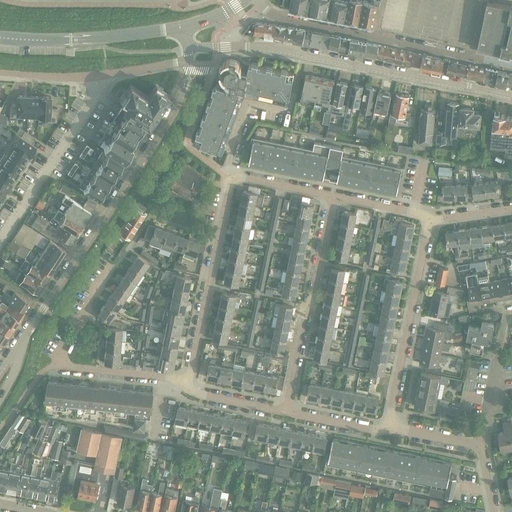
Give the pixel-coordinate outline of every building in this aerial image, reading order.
[(290,6),(289,11),(306,14),(308,0),(283,0),(283,5),(290,6)] [(308,0),(306,14),(327,18),(330,0),(308,0)] [(330,0),(327,18),(345,22),(349,2),(341,1),(341,0),(330,0)] [(349,0),(349,2),(345,22),(359,24),(364,1),(356,0),(349,0)] [(364,1),(359,24),(367,26),(375,27),(380,5),(371,3),(364,1)] [(511,6),(487,2),(478,49),(508,56),(511,56),(511,6)] [(253,32),(255,32),(254,34),(259,34),(259,37),(263,37),(266,24),(256,23),(256,25),(255,24),(253,26),(252,29),(253,32)] [(266,24),(263,37),(264,38),(274,39),(277,25),(266,24)] [(277,25),(274,39),(284,41),(285,38),(284,38),(286,27),(281,26),(277,25)] [(285,38),(284,41),(288,42),(288,39),(294,40),(293,42),(294,43),(295,40),(294,39),(296,28),(294,28),(286,27),(284,38),(285,38)] [(295,40),(294,43),(303,45),(306,30),(296,28),(294,39),(295,40)] [(306,30),(303,45),(310,46),(313,32),(306,30)] [(313,32),(310,46),(312,47),(313,43),(319,45),(322,33),(313,32)] [(322,33),(319,45),(319,48),(322,49),(322,45),(329,46),(331,35),(322,33)] [(331,35),(329,46),(328,50),(331,51),(331,47),(339,48),(341,37),(331,35)] [(341,37),(339,48),(349,50),(351,39),(341,37)] [(351,39),(349,50),(348,54),(356,55),(359,41),(351,39)] [(359,41),(356,55),(366,57),(366,55),(365,55),(367,43),(359,41)] [(365,55),(366,55),(366,54),(377,56),(379,46),(367,43),(365,55)] [(379,46),(377,56),(385,58),(388,48),(379,46)] [(388,48),(385,58),(386,58),(385,61),(387,62),(387,58),(394,60),(393,63),(394,63),(397,49),(388,48)] [(397,49),(394,63),(396,63),(396,60),(403,62),(405,51),(397,49)] [(405,51),(403,62),(413,64),(415,53),(405,51)] [(415,53),(413,64),(421,66),(423,55),(415,53)] [(423,55),(421,66),(420,68),(431,71),(434,57),(423,55)] [(434,57),(431,71),(442,73),(444,60),(434,57)] [(197,135),(196,138),(202,140),(200,144),(203,145),(218,151),(218,150),(239,94),(232,90),(233,85),(242,87),(244,82),(291,92),(293,84),(295,73),(294,73),(293,74),(290,73),(291,72),(288,72),(282,70),(279,70),(279,71),(276,70),(276,69),(273,68),(267,67),(264,67),(264,68),(261,67),(261,66),(258,65),(253,64),(250,64),(249,66),(248,71),(242,70),(242,69),(242,68),(242,67),(241,66),(241,65),(240,64),(239,63),(239,62),(238,62),(237,61),(236,61),(235,60),(234,60),(233,60),(232,60),(231,60),(230,60),(229,60),(228,60),(228,61),(227,61),(226,61),(226,62),(225,62),(224,63),(224,64),(223,64),(223,65),(222,66),(222,67),(222,68),(221,68),(221,69),(221,70),(221,71),(221,72),(222,73),(222,74),(222,75),(223,76),(223,77),(224,77),(224,78),(225,78),(225,79),(226,79),(227,80),(225,88),(218,85),(216,85),(216,87),(213,93),(210,101),(208,107),(205,115),(203,121),(200,129),(197,135)] [(444,60),(442,73),(447,74),(455,75),(456,73),(467,76),(469,65),(444,60)] [(469,65),(467,76),(485,79),(487,69),(474,66),(469,65)] [(487,69),(485,79),(496,82),(498,72),(487,69)] [(498,72),(496,82),(507,84),(509,74),(498,72)] [(308,102),(315,104),(320,78),(306,75),(301,104),(307,105),(308,102)] [(320,78),(315,104),(315,106),(322,108),(327,109),(327,112),(325,111),(323,123),(329,124),(331,113),(333,105),(329,104),(334,81),(320,78)] [(338,82),(333,105),(331,113),(345,116),(346,111),(341,110),(341,106),(343,106),(348,84),(338,82)] [(352,84),(346,111),(345,116),(343,127),(342,128),(349,130),(350,124),(353,107),(359,108),(364,87),(352,84)] [(127,112),(103,148),(125,162),(131,153),(127,151),(149,118),(152,120),(169,95),(162,91),(160,94),(153,90),(148,96),(131,85),(121,99),(127,103),(123,109),(127,112)] [(371,113),(373,107),(376,90),(365,88),(360,111),(371,113)] [(390,94),(389,92),(385,91),(384,92),(378,91),(373,119),(378,120),(380,112),(388,113),(392,94),(390,94)] [(389,121),(387,131),(392,132),(394,122),(395,122),(396,118),(408,120),(410,121),(411,113),(408,112),(406,112),(408,107),(408,106),(410,97),(410,96),(408,96),(396,94),(392,113),(391,113),(389,121)] [(10,105),(9,119),(17,120),(17,115),(27,115),(28,95),(16,95),(16,106),(10,105)] [(27,117),(27,118),(39,118),(39,117),(39,116),(40,96),(28,95),(27,115),(27,117)] [(52,96),(40,96),(39,116),(49,116),(49,118),(49,121),(57,121),(58,108),(51,107),(52,96)] [(457,137),(457,125),(459,104),(448,103),(446,132),(437,131),(436,143),(446,144),(447,137),(457,138),(457,137)] [(419,144),(432,145),(433,133),(436,110),(432,110),(432,106),(429,105),(425,105),(425,109),(421,109),(419,132),(420,132),(419,144)] [(459,125),(457,125),(457,137),(461,137),(462,130),(465,130),(468,130),(473,130),(478,129),(478,127),(480,127),(481,113),(474,113),(474,109),(461,108),(459,125)] [(511,117),(494,115),(491,148),(506,149),(505,156),(511,157),(511,117)] [(326,137),(325,140),(334,141),(336,135),(337,132),(342,133),(342,130),(342,128),(343,127),(339,126),(329,124),(328,130),(327,133),(326,137)] [(16,133),(9,142),(12,144),(30,156),(37,146),(32,143),(36,138),(25,130),(21,136),(19,134),(19,135),(16,133)] [(254,140),(249,163),(250,163),(250,161),(258,163),(257,165),(272,168),(272,166),(279,167),(279,169),(280,167),(287,169),(287,171),(301,174),(301,172),(309,173),(308,175),(318,177),(330,179),(331,174),(338,175),(337,181),(344,149),(315,143),(313,150),(313,153),(305,151),(305,148),(296,146),(295,149),(271,144),(272,141),(262,139),(262,142),(254,140)] [(9,142),(3,152),(5,153),(24,165),(30,156),(12,144),(9,142)] [(344,149),(337,181),(345,183),(346,181),(353,182),(352,184),(353,184),(353,182),(361,184),(360,186),(375,189),(375,186),(382,188),(382,190),(383,188),(390,189),(389,192),(397,193),(401,177),(403,168),(397,166),(396,169),(380,166),(381,163),(371,161),(371,164),(355,161),(355,158),(343,155),(344,149)] [(103,150),(97,160),(117,173),(124,163),(123,163),(108,154),(108,153),(103,150)] [(5,153),(0,159),(0,162),(0,163),(18,174),(24,165),(5,153)] [(97,160),(91,169),(111,182),(117,173),(97,160)] [(0,162),(0,175),(12,183),(18,174),(0,163),(0,162)] [(439,167),(439,175),(452,176),(453,168),(439,167)] [(85,178),(105,191),(111,182),(91,169),(85,178)] [(0,175),(0,188),(6,192),(12,183),(0,175)] [(89,181),(83,190),(84,190),(99,200),(98,200),(99,201),(105,191),(85,178),(89,181)] [(443,198),(455,199),(455,185),(446,185),(446,181),(440,181),(440,187),(443,187),(443,198)] [(484,183),(486,196),(498,194),(496,181),(484,183)] [(473,184),(473,185),(474,197),(475,198),(486,196),(484,183),(473,184)] [(455,185),(455,199),(467,199),(467,198),(474,197),(473,185),(467,186),(467,185),(455,185)] [(67,187),(64,192),(70,195),(73,190),(67,187)] [(244,191),(241,203),(256,206),(262,207),(264,195),(244,191)] [(70,205),(64,214),(83,225),(91,212),(82,206),(65,195),(62,200),(70,205)] [(88,198),(82,206),(91,212),(96,204),(93,202),(88,198)] [(39,200),(35,206),(41,210),(45,205),(39,200)] [(241,203),(239,214),(253,218),(256,206),(241,203)] [(292,213),(298,214),(312,217),(314,205),(301,203),(300,208),(294,207),(292,213)] [(56,221),(77,234),(83,225),(64,214),(58,209),(52,218),(56,221)] [(120,232),(129,239),(145,215),(135,209),(120,232)] [(344,211),(342,221),(355,224),(357,214),(344,211)] [(53,235),(54,233),(70,244),(77,234),(56,221),(54,224),(47,221),(38,215),(37,217),(32,214),(27,222),(31,225),(40,231),(57,242),(59,239),(53,235)] [(239,214),(236,226),(251,229),(253,218),(239,214)] [(298,214),(296,226),(309,229),(312,217),(298,214)] [(384,220),(382,230),(388,231),(390,221),(384,220)] [(342,221),(339,233),(353,237),(355,224),(342,221)] [(23,223),(12,239),(13,239),(21,244),(31,250),(35,244),(35,243),(41,234),(29,227),(24,223),(23,223)] [(391,233),(394,234),(412,238),(415,226),(401,223),(399,229),(393,227),(391,233)] [(493,226),(495,238),(506,237),(504,224),(493,226)] [(149,244),(159,248),(161,244),(166,231),(155,227),(148,225),(143,239),(150,242),(149,244)] [(236,226),(234,237),(247,240),(249,240),(251,229),(236,226)] [(296,226),(294,237),(307,240),(309,229),(296,226)] [(482,227),(483,240),(495,238),(493,226),(482,227)] [(470,229),(472,242),(483,240),(482,227),(470,229)] [(458,231),(460,243),(472,242),(470,229),(458,231)] [(161,244),(159,248),(171,252),(177,235),(166,231),(161,244)] [(456,260),(458,259),(458,263),(463,262),(462,259),(461,254),(460,243),(458,231),(446,232),(448,245),(455,244),(456,255),(455,255),(456,260)] [(339,233),(337,246),(350,249),(353,237),(339,233)] [(392,245),(396,246),(410,249),(412,238),(394,234),(392,245)] [(177,235),(171,252),(172,252),(173,248),(183,252),(188,239),(177,235)] [(234,237),(232,249),(245,252),(246,252),(248,242),(255,243),(254,246),(262,248),(263,244),(256,242),(256,241),(249,240),(247,240),(234,237)] [(294,237),(291,249),(305,252),(307,240),(294,237)] [(31,250),(21,244),(13,239),(8,248),(2,257),(8,261),(15,252),(16,252),(16,253),(25,259),(31,250)] [(188,239),(183,252),(182,256),(193,260),(195,256),(200,258),(205,244),(201,243),(188,239)] [(38,253),(37,255),(55,267),(66,251),(49,240),(40,254),(38,253)] [(348,260),(350,249),(337,246),(335,258),(348,260)] [(396,246),(394,256),(394,257),(404,259),(408,260),(410,249),(396,246)] [(508,252),(508,255),(509,255),(509,254),(509,251),(508,246),(501,247),(502,253),(508,252)] [(232,249),(229,259),(244,262),(246,252),(245,252),(232,249)] [(291,249),(289,261),(302,263),(305,252),(291,249)] [(102,254),(114,262),(118,256),(113,253),(112,255),(105,250),(102,254)] [(140,254),(149,261),(152,257),(143,250),(140,254)] [(32,263),(50,275),(55,267),(37,255),(32,263)] [(138,256),(132,265),(142,274),(149,264),(138,256)] [(152,257),(149,261),(155,265),(158,261),(152,257)] [(405,272),(408,260),(404,259),(394,257),(392,264),(388,263),(387,268),(405,272)] [(229,259),(227,271),(242,274),(244,262),(229,259)] [(289,261),(287,272),(300,275),(302,263),(289,261)] [(25,273),(44,285),(50,275),(32,263),(25,273)] [(132,265),(125,275),(136,283),(142,274),(132,265)] [(439,267),(436,283),(445,285),(448,269),(439,267)] [(333,268),(330,279),(343,282),(346,270),(333,268)] [(15,280),(19,282),(37,294),(44,285),(25,273),(22,270),(15,280)] [(240,280),(242,274),(227,271),(225,283),(243,286),(244,281),(240,280)] [(281,281),(285,282),(284,284),(297,287),(298,287),(300,275),(287,272),(283,271),(281,281)] [(119,283),(130,292),(133,294),(139,285),(136,283),(125,275),(119,283)] [(176,281),(174,288),(188,291),(191,279),(172,275),(171,280),(176,281)] [(387,284),(386,290),(401,294),(403,282),(388,279),(385,278),(384,283),(387,284)] [(499,280),(502,298),(511,296),(511,289),(510,278),(499,280)] [(330,279),(328,291),(346,294),(348,283),(343,282),(330,279)] [(489,282),(492,300),(502,298),(499,280),(489,282)] [(478,284),(481,302),(492,300),(489,282),(478,284)] [(119,283),(112,294),(123,302),(130,292),(119,283)] [(296,297),(298,287),(297,287),(284,284),(282,294),(296,297)] [(468,286),(471,304),(481,302),(478,284),(468,286)] [(174,288),(172,299),(186,301),(188,291),(174,288)] [(463,297),(464,291),(448,288),(447,294),(435,291),(430,313),(446,316),(449,302),(458,303),(459,296),(463,297)] [(386,290),(384,302),(398,306),(401,294),(386,290)] [(11,303),(25,312),(32,303),(15,291),(11,296),(5,292),(2,296),(11,303)] [(328,291),(325,302),(339,305),(344,306),(346,294),(328,291)] [(223,293),(220,305),(235,308),(235,307),(239,308),(241,297),(223,293)] [(112,294),(105,304),(116,312),(123,302),(112,294)] [(172,299),(170,310),(184,313),(186,301),(172,299)] [(0,304),(0,306),(0,307),(20,320),(25,312),(11,303),(8,307),(1,302),(0,304)] [(325,302),(323,314),(336,317),(339,305),(325,302)] [(384,302),(381,314),(396,317),(398,306),(384,302)] [(134,306),(132,309),(137,313),(140,308),(141,306),(137,303),(134,306)] [(108,322),(108,327),(119,328),(120,323),(114,322),(114,320),(112,318),(116,312),(105,304),(98,314),(108,322)] [(280,304),(277,316),(291,319),(293,307),(280,304)] [(220,305),(218,316),(233,319),(235,308),(220,305)] [(0,312),(3,315),(1,319),(0,319),(14,328),(20,320),(0,307),(0,312)] [(162,320),(167,321),(182,324),(184,313),(170,310),(165,309),(162,320)] [(323,314),(321,325),(334,328),(336,317),(323,314)] [(381,314),(379,325),(394,329),(396,317),(381,314)] [(218,316),(216,327),(229,330),(231,330),(233,319),(218,316)] [(277,316),(275,327),(289,330),(291,319),(277,316)] [(0,330),(9,337),(14,328),(0,319),(1,319),(0,318),(0,330)] [(167,321),(165,335),(179,337),(182,324),(167,321)] [(469,325),(468,332),(492,336),(494,324),(482,322),(481,328),(469,325)] [(427,327),(425,339),(444,343),(445,338),(451,339),(452,332),(448,331),(449,326),(435,323),(434,329),(427,327)] [(321,325),(318,337),(332,340),(332,338),(336,339),(338,329),(334,328),(321,325)] [(379,325),(376,337),(391,340),(394,329),(379,325)] [(216,327),(213,339),(228,342),(231,330),(229,330),(216,327)] [(275,327),(273,339),(286,342),(289,330),(275,327)] [(108,328),(106,340),(121,341),(123,330),(119,329),(108,328)] [(0,342),(3,345),(9,337),(0,330),(0,342)] [(470,350),(482,353),(484,347),(494,349),(496,343),(490,342),(492,336),(468,332),(467,338),(473,339),(470,350)] [(461,334),(453,336),(455,342),(463,340),(461,334)] [(165,335),(162,346),(177,348),(179,337),(165,335)] [(318,337),(316,349),(329,351),(332,340),(318,337)] [(376,337),(374,348),(389,351),(391,340),(376,337)] [(273,339),(270,351),(284,353),(286,342),(273,339)] [(425,339),(422,351),(441,355),(442,350),(449,351),(450,344),(444,343),(425,339)] [(106,340),(105,352),(120,353),(120,352),(124,353),(125,341),(121,341),(106,340)] [(162,346),(160,358),(174,359),(177,348),(162,346)] [(374,348),(372,360),(386,363),(387,363),(389,351),(374,348)] [(316,349),(314,359),(327,362),(329,351),(316,349)] [(427,365),(426,370),(439,373),(440,367),(439,367),(440,362),(446,363),(448,356),(441,355),(422,351),(420,363),(427,365)] [(105,352),(104,363),(123,365),(124,360),(120,359),(120,353),(105,352)] [(272,354),(271,359),(277,360),(283,362),(284,356),(272,354)] [(160,358),(158,367),(172,370),(174,359),(160,358)] [(207,378),(219,380),(222,365),(216,364),(216,360),(211,359),(207,378)] [(372,360),(370,370),(384,373),(387,363),(386,363),(372,360)] [(222,365),(219,380),(230,383),(234,364),(223,362),(222,365)] [(234,364),(230,383),(242,385),(245,370),(246,366),(234,364)] [(245,370),(242,385),(253,387),(256,372),(245,370)] [(256,372),(253,387),(265,390),(268,375),(256,372)] [(458,415),(459,410),(459,409),(448,407),(449,401),(437,399),(440,383),(448,384),(449,378),(422,372),(415,406),(427,409),(427,410),(431,411),(432,409),(458,415)] [(268,375),(265,390),(276,392),(279,377),(268,375)] [(307,398),(319,400),(322,386),(316,384),(317,380),(311,379),(307,398)] [(146,419),(151,420),(154,393),(138,391),(139,390),(138,390),(138,391),(109,388),(109,387),(108,387),(108,388),(79,385),(79,384),(78,384),(78,385),(48,382),(46,405),(55,406),(55,410),(67,411),(67,407),(85,409),(85,413),(97,414),(97,410),(115,412),(114,416),(126,417),(127,413),(135,414),(134,429),(145,430),(146,419)] [(322,386),(319,400),(330,403),(334,388),(322,386)] [(334,388),(330,403),(342,405),(345,391),(345,390),(334,388)] [(345,391),(342,405),(353,407),(356,393),(345,390),(345,391)] [(356,393),(353,407),(365,410),(368,395),(356,393)] [(368,395),(365,410),(376,412),(379,397),(368,395)] [(179,407),(176,420),(176,422),(176,423),(176,426),(186,428),(187,425),(191,410),(179,407)] [(191,410),(187,425),(199,427),(203,412),(191,410)] [(203,412),(199,427),(199,430),(210,433),(211,430),(214,415),(203,412)] [(15,422),(19,424),(17,428),(24,433),(32,420),(24,415),(23,416),(22,419),(19,416),(15,422)] [(214,415),(211,430),(221,432),(225,417),(214,415)] [(225,417),(221,432),(233,434),(237,419),(225,417)] [(237,419),(233,434),(239,435),(239,439),(244,440),(248,421),(237,419)] [(39,438),(46,424),(39,421),(33,435),(39,438)] [(48,422),(40,439),(46,441),(53,424),(48,422)] [(56,439),(60,431),(62,425),(55,422),(49,436),(56,439)] [(501,451),(511,449),(507,423),(503,423),(504,432),(498,434),(501,451)] [(261,440),(268,441),(270,426),(258,424),(254,442),(260,443),(261,440)] [(12,425),(0,442),(0,444),(5,448),(17,428),(12,425)] [(103,432),(147,440),(148,434),(111,427),(104,426),(103,432)] [(270,426),(268,441),(279,443),(282,428),(270,426)] [(75,447),(74,450),(75,450),(77,450),(87,452),(97,455),(96,463),(95,465),(95,469),(93,474),(96,475),(94,481),(98,481),(100,470),(115,473),(116,467),(119,452),(122,437),(82,428),(78,447),(76,446),(75,446),(75,447)] [(282,428),(279,443),(290,446),(294,431),(282,428)] [(294,431),(290,446),(302,448),(305,433),(294,431)] [(27,432),(26,432),(21,441),(28,445),(32,435),(27,432)] [(305,433),(302,448),(313,450),(315,435),(305,433)] [(315,435),(313,450),(324,453),(327,438),(315,435)] [(330,452),(328,464),(331,465),(334,466),(335,462),(344,464),(352,466),(352,469),(358,470),(364,472),(364,469),(364,468),(372,470),(373,470),(382,472),(381,475),(387,476),(394,478),(394,474),(403,476),(408,477),(411,478),(411,481),(417,482),(423,484),(423,480),(427,481),(431,482),(429,493),(453,497),(455,486),(457,476),(450,475),(451,467),(452,463),(436,460),(429,458),(425,458),(422,457),(408,454),(407,454),(400,452),(392,451),(382,449),(378,448),(363,445),(348,442),(337,440),(333,439),(330,452)] [(34,452),(34,454),(41,456),(42,452),(44,447),(38,444),(37,444),(34,452)] [(59,460),(62,447),(55,446),(52,458),(59,460)] [(72,465),(75,451),(64,449),(61,463),(72,465)] [(213,455),(212,461),(219,462),(220,456),(213,454),(213,455)] [(145,459),(142,475),(147,476),(150,460),(145,459)] [(245,468),(258,471),(260,463),(246,460),(245,468)] [(77,471),(73,489),(80,490),(79,496),(81,496),(81,498),(87,499),(87,497),(96,499),(97,494),(99,494),(101,487),(100,487),(101,482),(98,481),(94,481),(96,475),(93,474),(95,469),(95,465),(79,462),(77,471)] [(260,463),(258,473),(263,474),(265,474),(267,466),(267,465),(260,463)] [(1,464),(0,469),(0,489),(6,491),(10,470),(3,469),(4,465),(1,464)] [(274,475),(273,476),(283,478),(285,468),(276,466),(275,467),(275,468),(275,470),(274,474),(274,475)] [(31,475),(27,495),(37,497),(42,473),(43,467),(39,467),(37,476),(31,475)] [(117,467),(115,478),(122,479),(124,468),(117,467)] [(10,470),(6,491),(17,493),(21,473),(20,472),(21,468),(17,468),(16,472),(10,470)] [(21,473),(17,493),(27,495),(31,475),(25,473),(26,469),(22,469),(21,473)] [(294,471),(292,479),(301,480),(302,472),(294,471)] [(42,473),(37,497),(46,499),(50,479),(44,477),(45,473),(42,473)] [(317,485),(319,476),(307,473),(305,482),(317,485)] [(50,479),(46,499),(56,501),(60,480),(61,480),(62,477),(58,476),(57,480),(50,479)] [(322,484),(336,487),(337,482),(337,480),(324,477),(322,484)] [(138,507),(148,510),(152,492),(146,491),(148,479),(144,479),(138,507)] [(176,479),(175,487),(182,488),(183,481),(176,479)] [(152,492),(148,510),(159,511),(165,483),(161,482),(158,493),(152,492)] [(337,482),(336,487),(336,489),(349,491),(351,484),(337,482)] [(135,487),(119,484),(117,495),(119,496),(118,503),(132,506),(135,487)] [(365,487),(352,485),(350,496),(363,498),(364,494),(364,492),(365,487)] [(214,487),(213,494),(215,495),(213,504),(213,507),(216,508),(219,509),(219,505),(221,498),(221,496),(222,492),(223,489),(214,487)] [(364,492),(364,494),(377,496),(378,489),(365,487),(364,492)] [(161,511),(164,511),(174,511),(179,491),(166,488),(165,494),(161,511)] [(192,502),(185,500),(182,511),(197,511),(200,498),(200,497),(201,492),(196,491),(195,496),(194,496),(192,502)] [(234,511),(225,510),(226,507),(229,494),(222,492),(221,497),(221,499),(222,499),(221,506),(223,506),(222,510),(221,509),(220,511),(234,511)] [(393,501),(410,504),(412,496),(395,493),(393,501)] [(413,497),(412,504),(420,505),(421,498),(413,497)] [(437,500),(435,508),(443,510),(444,501),(437,500)]
